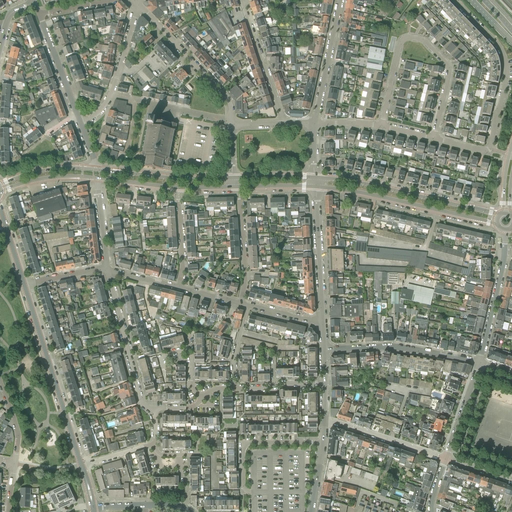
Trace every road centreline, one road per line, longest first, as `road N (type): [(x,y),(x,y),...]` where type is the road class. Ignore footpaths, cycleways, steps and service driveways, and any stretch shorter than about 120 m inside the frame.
road 1 (residential): [(433,138),(488,152),(503,91),(504,55),(455,0)]
road 2 (residential): [(381,125),(400,43),(423,41),(450,67),(433,138)]
road 3 (unclassified): [(81,465),(23,284)]
road 4 (tertiary): [(498,216),(314,177)]
road 5 (tertiary): [(315,187),(497,224)]
road 6 (residential): [(231,125),(229,102),(137,4)]
road 7 (residential): [(480,361),(394,346),(324,350)]
road 8 (residential): [(254,492),(243,491),(243,443),(323,442)]
road 9 (tertiary): [(233,178),(95,170)]
road 10 (residential): [(321,323),(315,187)]
road 11 (residential): [(480,361),(505,230)]
road 12 (residential): [(283,124),(242,0)]
road 13 (residential): [(445,459),(324,419)]
road 14 (residential): [(313,123),(340,0)]
